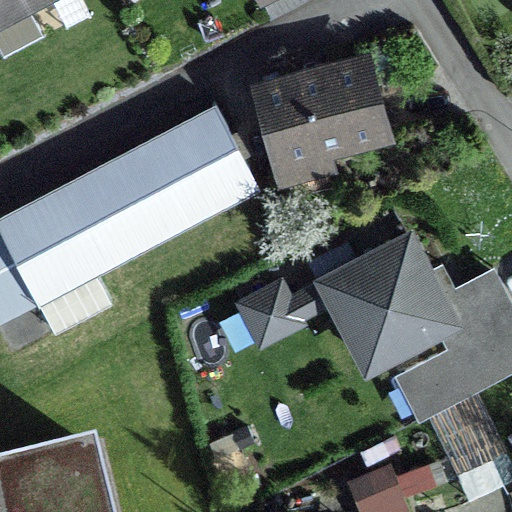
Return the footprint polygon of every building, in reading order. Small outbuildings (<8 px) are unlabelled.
[(0,0),(0,30),(53,0),(0,0)] [(367,51),(258,78),(283,179),(332,166),(327,144),(386,130),(367,51)] [(0,318),(255,188),(213,107),(0,216),(0,318)] [(414,235),(320,283),(367,375),(461,327),(414,235)] [(285,285),(241,304),(261,349),(304,330),(285,285)] [(109,511),(96,460),(0,484),(0,511),(109,511)] [(405,511),(387,471),(352,486),(363,511),(405,511)]
